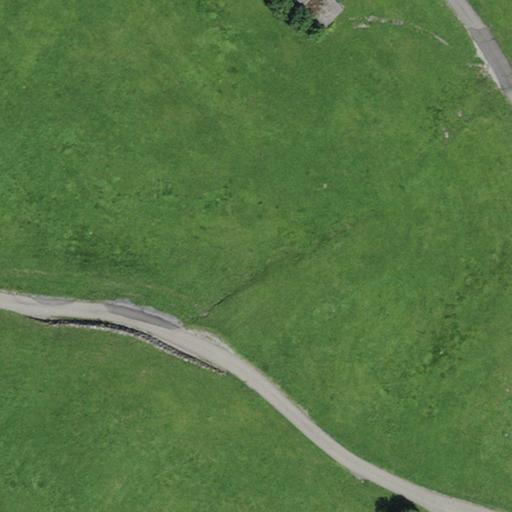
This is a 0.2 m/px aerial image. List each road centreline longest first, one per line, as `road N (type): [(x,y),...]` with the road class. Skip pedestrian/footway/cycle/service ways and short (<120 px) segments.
road 1 (residential): [(455,511),(368,477),(282,405),(150,321),(0,304)]
road 2 (residential): [(430,0),(511,103)]
